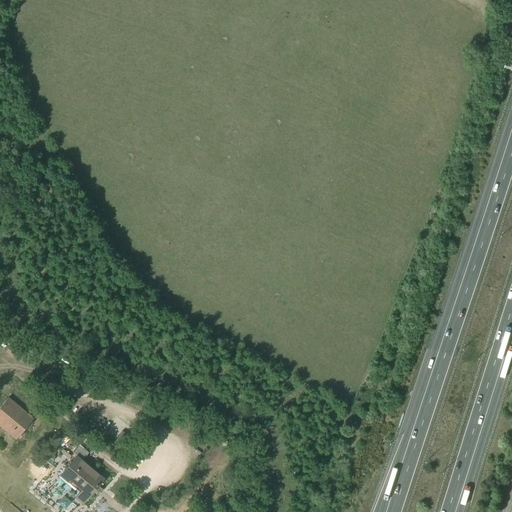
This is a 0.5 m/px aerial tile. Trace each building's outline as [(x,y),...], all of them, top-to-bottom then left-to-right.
[(21,354),(11,345),(6,351),(16,359),(21,354)] [(77,393),(73,398),(83,403),(86,398),(77,393)] [(0,407),(0,425),(5,430),(16,439),(18,437),(19,439),(23,434),(22,433),(33,420),(7,398),(0,407)] [(126,434),(122,432),(115,441),(119,444),(126,434)] [(70,456),(63,450),(61,452),(68,458),(70,456)] [(82,504),(93,492),(104,479),(76,456),(60,475),(79,492),(74,498),(82,504)]
